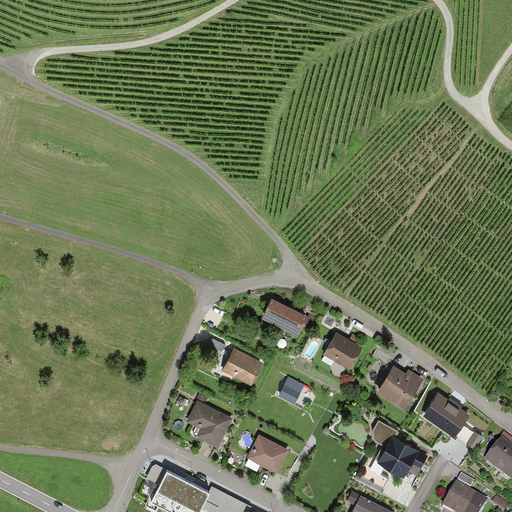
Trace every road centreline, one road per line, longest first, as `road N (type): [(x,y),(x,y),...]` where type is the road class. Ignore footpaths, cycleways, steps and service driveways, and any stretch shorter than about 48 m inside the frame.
road 1 (unclassified): [(511,427),(322,282),(291,273),(213,289),(147,433)]
road 2 (track): [(322,282),(213,168),(0,61)]
road 3 (track): [(14,71),(37,55),(171,35),(237,0)]
road 4 (track): [(0,215),(213,289)]
road 5 (residential): [(147,433),(300,511)]
road 6 (track): [(439,0),(449,18),(445,75),(471,111)]
